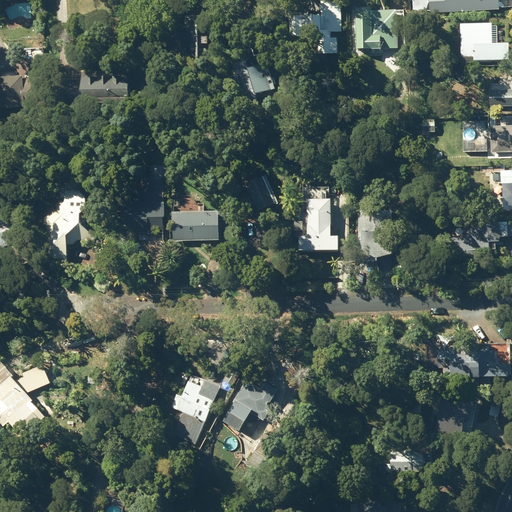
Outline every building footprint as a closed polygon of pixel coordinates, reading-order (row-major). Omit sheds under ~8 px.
[(430,0),(431,14),(501,11),(500,0),(430,0)] [(4,4),(5,22),(31,20),(29,1),(4,4)] [(313,40),(314,56),(338,56),(338,39),(333,39),(332,33),(343,33),(342,2),(320,3),(320,17),(307,18),(308,40),(313,40)] [(357,8),(357,51),(398,50),(398,12),(372,12),(373,8),(357,8)] [(209,22),(190,22),(190,34),(173,35),(174,62),(210,61),(209,22)] [(462,58),(475,58),(475,62),(511,62),(511,45),(494,45),(494,25),(462,25),(462,58)] [(0,79),(0,111),(45,109),(42,60),(17,61),(18,79),(0,79)] [(246,91),(249,102),(260,99),(259,95),(276,90),(268,62),(250,67),(249,62),(236,65),(240,77),(233,79),(237,94),(246,91)] [(133,110),(132,72),(83,73),(83,81),(58,81),(58,115),(84,115),(84,111),(133,110)] [(511,90),(491,91),(491,107),(511,107),(511,90)] [(424,133),(437,132),(436,119),(423,119),(424,133)] [(511,119),(509,119),(509,128),(492,128),(492,154),(511,153),(511,119)] [(134,233),(136,257),(167,255),(165,219),(167,219),(166,205),(164,205),(164,195),(171,194),(169,167),(137,169),(139,190),(124,191),(125,206),(109,207),(110,228),(128,227),(128,234),(134,233)] [(511,184),(511,171),(502,172),(503,185),(511,184)] [(248,186),(259,213),(279,205),(268,178),(248,186)] [(56,262),(68,262),(67,247),(75,247),(79,242),(92,242),(97,239),(81,227),(82,218),(86,213),(87,201),(80,193),(63,195),(62,205),(49,214),(48,234),(50,234),(50,240),(48,240),(47,254),(56,262)] [(300,238),(300,254),(345,254),(345,238),(332,238),(332,201),(308,201),(308,238),(300,238)] [(0,211),(0,250),(10,246),(26,238),(21,227),(17,229),(8,209),(0,211)] [(378,263),(377,259),(395,258),(392,212),(359,213),(361,259),(364,259),(364,264),(378,263)] [(174,214),(174,243),(221,242),(220,213),(174,214)] [(511,218),(500,219),(500,236),(511,234),(511,218)] [(451,236),(452,257),(477,255),(476,247),(490,246),(490,240),(499,239),(498,219),(465,220),(466,235),(451,236)] [(80,342),(81,351),(93,349),(93,341),(80,342)] [(462,348),(462,345),(448,345),(447,349),(437,349),(437,368),(443,368),(443,377),(508,375),(507,363),(497,363),(496,352),(479,353),(479,355),(475,355),(475,349),(462,348)] [(9,421),(26,440),(43,424),(27,407),(33,402),(26,395),(51,385),(43,366),(22,375),(23,378),(15,383),(12,380),(0,389),(0,417),(6,424),(9,421)] [(267,411),(279,392),(255,378),(252,384),(247,382),(234,402),(235,403),(223,424),(240,434),(252,415),(264,423),(270,413),(267,411)] [(175,436),(197,446),(223,389),(206,381),(203,389),(189,383),(183,398),(178,396),(173,409),(184,414),(175,436)] [(483,395),(494,399),(490,412),(502,416),(509,393),(497,389),(486,386),(483,395)] [(434,431),(461,436),(464,419),(469,420),(473,402),(440,396),(434,431)] [(44,443),(54,444),(54,430),(44,430),(44,443)] [(389,450),(389,471),(422,471),(422,451),(410,451),(410,450),(389,450)] [(399,511),(400,506),(396,506),(396,502),(358,503),(358,511),(399,511)]
